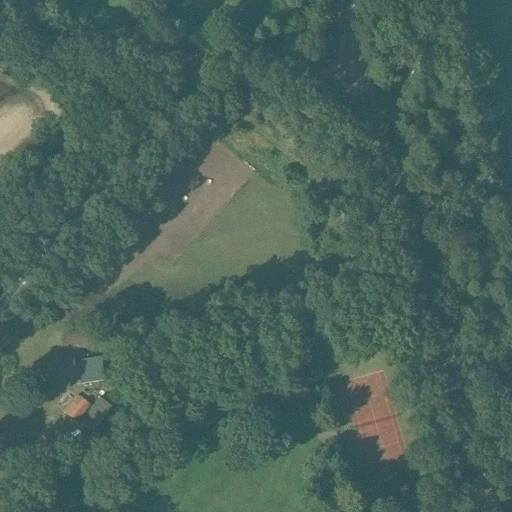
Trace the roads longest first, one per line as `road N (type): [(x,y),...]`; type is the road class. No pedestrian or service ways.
road 1 (unclassified): [(490,511),(365,79)]
road 2 (unclassified): [(365,79),(0,37)]
